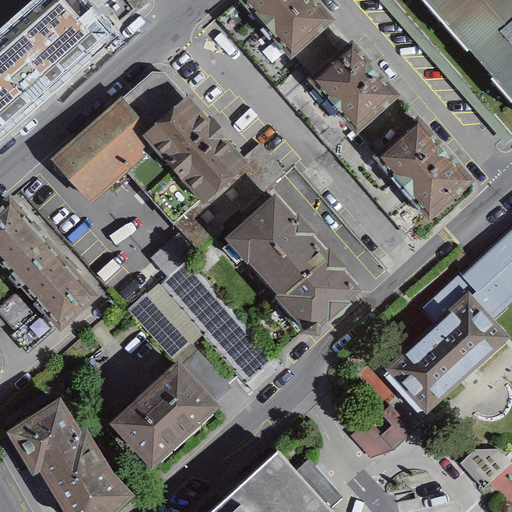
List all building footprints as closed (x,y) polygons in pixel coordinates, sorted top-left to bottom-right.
[(0,130),(98,44),(58,0),(40,0),(0,35),(0,130)] [(0,0),(0,35),(40,0),(0,0)] [(326,23),(305,0),(240,0),(289,55),(326,23)] [(511,0),(423,0),(511,104),(511,0)] [(392,96),(350,49),(312,82),(354,129),(392,96)] [(249,162),(196,103),(154,142),(217,212),(260,174),(249,162)] [(145,125),(126,105),(60,165),(97,206),(147,160),(143,156),(152,148),(147,143),(150,140),(140,129),(145,125)] [(469,182),(418,124),(380,157),(431,215),(469,182)] [(349,283),(276,194),(226,240),(294,317),(293,327),(310,328),(311,319),(349,283)] [(0,215),(0,256),(20,279),(49,253),(9,207),(0,215)] [(193,253),(175,233),(147,258),(165,278),(193,253)] [(511,296),(511,236),(466,279),(496,312),(511,296)] [(49,253),(20,279),(61,326),(90,300),(49,253)] [(189,260),(157,288),(249,395),(283,365),(189,260)] [(505,338),(467,297),(386,371),(424,412),(505,338)] [(220,408),(182,367),(118,426),(156,467),(220,408)] [(14,433),(36,468),(39,466),(83,438),(61,403),(14,433)] [(416,433),(392,406),(382,416),(393,427),(384,436),(370,422),(352,438),(371,460),(395,452),(416,433)] [(83,438),(39,466),(67,511),(119,511),(134,498),(115,477),(89,435),(83,438)]
